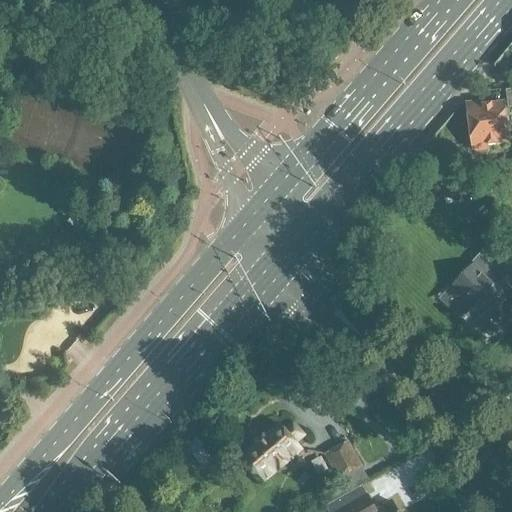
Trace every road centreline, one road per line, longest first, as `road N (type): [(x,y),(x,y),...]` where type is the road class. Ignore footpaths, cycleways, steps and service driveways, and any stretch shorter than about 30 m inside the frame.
road 1 (primary): [(247,220),(0,503)]
road 2 (primary): [(66,511),(275,270)]
road 3 (primary): [(307,234),(505,0)]
road 4 (primary): [(444,0),(278,187)]
road 5 (residential): [(0,28),(160,19)]
road 6 (residential): [(374,349),(307,234)]
road 7 (residential): [(275,270),(304,303),(374,349)]
road 8 (residential): [(511,505),(432,405)]
road 9 (residential): [(204,107),(247,220)]
